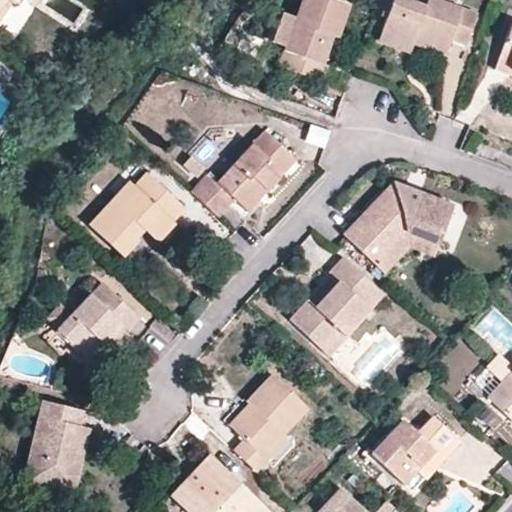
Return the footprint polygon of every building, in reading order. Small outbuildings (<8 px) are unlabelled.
[(0,0),(0,12),(7,0),(8,0),(15,4),(19,7),(23,0),(0,0)] [(0,26),(1,27),(15,4),(8,0),(7,0),(0,12),(0,26)] [(350,5),(336,0),(303,0),(279,66),(322,82),(328,66),(322,64),(311,60),(322,33),(334,36),(338,38),(350,5)] [(406,0),(394,0),(382,34),(414,46),(417,37),(448,48),(450,41),(467,47),(479,15),(435,0),(429,0),(427,7),(406,0)] [(511,26),(496,71),(510,76),(511,70),(511,69),(511,26)] [(322,64),(334,36),(322,33),(311,60),(322,64)] [(410,55),(414,46),(382,34),(378,43),(410,55)] [(444,57),(448,48),(417,37),(414,46),(444,57)] [(19,69),(0,57),(0,75),(11,82),(19,69)] [(307,123),(302,139),(321,145),(326,129),(307,123)] [(194,194),(220,217),(236,200),(250,212),(297,160),(266,132),(219,183),(211,176),(194,194)] [(208,169),(194,156),(187,164),(200,177),(208,169)] [(185,210),(146,175),(133,189),(129,184),(87,229),(123,262),(139,245),(130,237),(138,227),(148,236),(159,246),(176,226),(173,224),(185,210)] [(395,185),(393,186),(408,201),(416,194),(395,185)] [(393,186),(344,236),(377,267),(408,236),(440,247),(455,209),(416,194),(408,201),(393,186)] [(139,245),(148,236),(138,227),(130,237),(139,245)] [(408,236),(377,267),(386,275),(411,250),(435,259),(440,247),(408,236)] [(330,274),(333,277),(341,284),(318,309),(309,301),(291,321),(323,350),(340,332),(347,338),(385,296),(345,259),(330,274)] [(333,277),(309,301),(318,309),(341,284),(333,277)] [(106,307),(93,295),(58,330),(85,357),(102,341),(107,335),(112,339),(125,326),(130,332),(142,319),(117,295),(106,307)] [(349,340),(347,338),(340,332),(323,350),(332,359),(349,340)] [(107,346),(112,339),(107,335),(102,341),(107,346)] [(47,361),(40,358),(33,356),(20,354),(17,355),(13,360),(14,367),(18,370),(32,376),(44,377),(47,377),(52,371),(51,365),(47,361)] [(248,440),(238,451),(260,472),(271,461),(265,455),(286,433),(309,407),(278,378),(252,406),(258,412),(239,432),(248,440)] [(511,381),(492,404),(511,422),(511,381)] [(88,413),(46,402),(28,475),(79,489),(86,464),(75,461),(84,427),(88,413)] [(231,425),(239,432),(258,412),(252,406),(250,405),(231,425)] [(463,441),(436,417),(421,435),(406,421),(373,457),(403,486),(421,467),(436,451),(445,460),(463,441)] [(75,461),(86,464),(94,431),(84,427),(75,461)] [(292,438),(286,433),(265,455),(271,461),(292,438)] [(430,476),(445,460),(436,451),(421,467),(430,476)] [(219,461),(213,456),(202,469),(207,475),(219,461)] [(270,511),(272,511),(219,461),(207,475),(202,469),(185,487),(191,492),(181,505),(188,511),(270,511)] [(79,489),(28,475),(24,486),(77,499),(79,489)] [(174,499),(181,505),(191,492),(185,487),(174,499)] [(399,511),(389,502),(380,511),(364,511),(344,492),(324,511),(399,511)]
